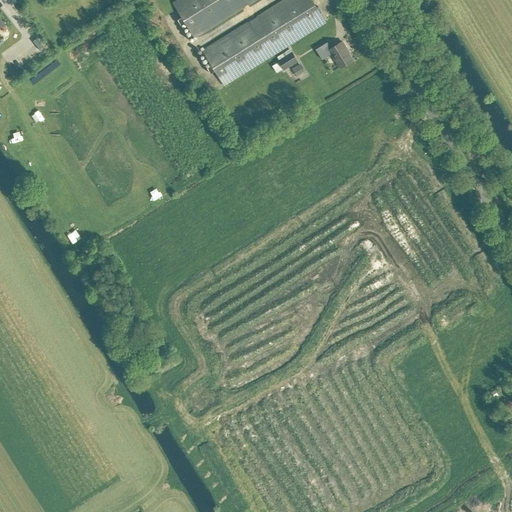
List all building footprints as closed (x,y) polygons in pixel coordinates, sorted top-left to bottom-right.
[(194,37),(254,0),(178,0),(173,3),(194,37)] [(284,0),(202,51),(211,65),(223,85),(326,22),(312,0),(284,0)] [(340,68),(352,61),(346,49),(347,49),(342,42),(331,48),(328,42),(316,49),(322,60),(332,54),(340,68)] [(291,52),(290,49),(277,56),(279,59),(277,61),(284,71),(298,62),(292,51),(291,52)] [(296,75),(303,70),(300,65),(293,69),(296,75)]
